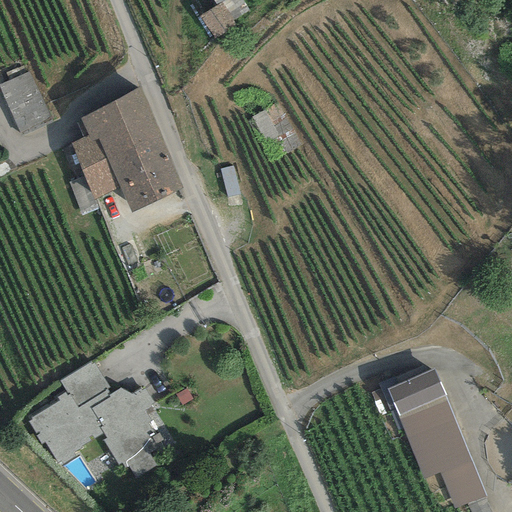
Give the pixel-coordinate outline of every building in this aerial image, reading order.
[(223,0),(221,0),(200,10),(212,36),(236,24),(223,0)] [(29,72),(0,83),(0,90),(19,135),(50,122),(29,72)] [(88,137),(70,145),(94,199),(119,187),(130,212),(183,189),(140,87),(79,118),(88,137)] [(277,103),(253,115),(266,142),(290,130),(277,103)] [(92,361),(59,381),(65,391),(55,398),(58,401),(29,418),(31,420),(27,423),(40,445),(44,443),(59,468),(76,457),(73,452),(103,434),(105,438),(101,441),(117,467),(122,463),(125,468),(127,467),(136,481),(157,468),(142,444),(149,439),(148,437),(155,432),(142,412),(152,405),(142,388),(129,397),(122,386),(108,395),(106,391),(109,389),(92,361)] [(494,511),(436,364),(387,384),(424,478),(440,471),(453,504),(465,499),(470,511),(494,511)]
